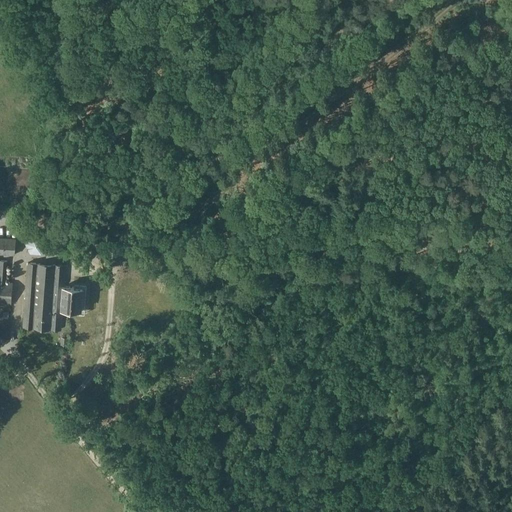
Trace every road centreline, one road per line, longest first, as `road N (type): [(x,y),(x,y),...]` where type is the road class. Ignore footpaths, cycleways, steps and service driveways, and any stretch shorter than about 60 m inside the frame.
road 1 (track): [(455,0),(174,233)]
road 2 (track): [(421,245),(59,221)]
road 3 (track): [(421,245),(419,291),(210,511)]
road 4 (track): [(0,340),(146,511)]
road 5 (track): [(88,0),(81,88),(61,157),(59,221)]
